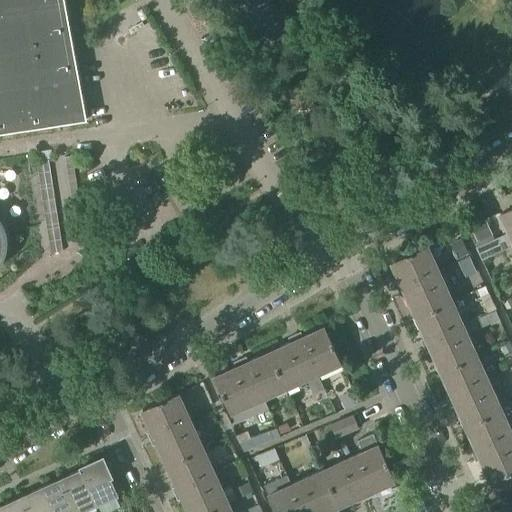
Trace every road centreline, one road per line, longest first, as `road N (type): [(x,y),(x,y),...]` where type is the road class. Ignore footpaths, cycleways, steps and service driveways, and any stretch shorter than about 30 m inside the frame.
road 1 (unclassified): [(316,264),(156,0)]
road 2 (residential): [(460,505),(338,251)]
road 3 (residential): [(99,393),(316,264)]
road 4 (residential): [(338,251),(511,149)]
road 5 (residential): [(155,511),(99,393)]
